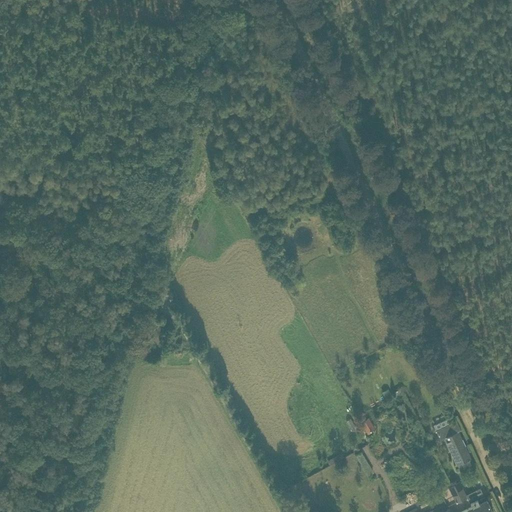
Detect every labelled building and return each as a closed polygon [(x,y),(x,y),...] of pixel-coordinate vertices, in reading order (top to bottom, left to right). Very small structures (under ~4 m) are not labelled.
[(158,318),(151,341),(162,344),(168,321),(158,318)] [(382,391),(386,399),(392,395),(388,388),(382,391)] [(361,420),(366,429),(373,426),(369,416),(361,420)] [(458,430),(460,429),(455,418),(435,427),(440,438),(443,436),(459,469),(473,463),(458,430)] [(355,480),(372,473),(363,452),(346,459),(355,480)] [(455,502),(467,496),(466,494),(466,495),(459,481),(448,486),(455,502)] [(409,500),(413,507),(433,497),(430,490),(409,500)] [(467,496),(471,505),(456,511),(451,511),(449,507),(438,511),(492,511),(486,499),(479,503),(477,498),(476,497),(475,496),(474,495),(472,494),(471,494),(470,494),(468,494),(466,494),(467,496)] [(380,511),(380,503),(371,503),(371,511),(380,511)]
